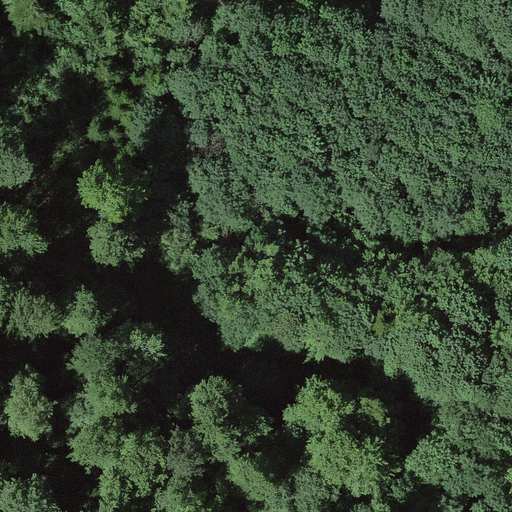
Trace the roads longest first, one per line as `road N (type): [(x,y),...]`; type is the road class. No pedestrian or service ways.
road 1 (track): [(0,218),(194,337),(298,384),(511,435)]
road 2 (track): [(242,0),(511,58)]
